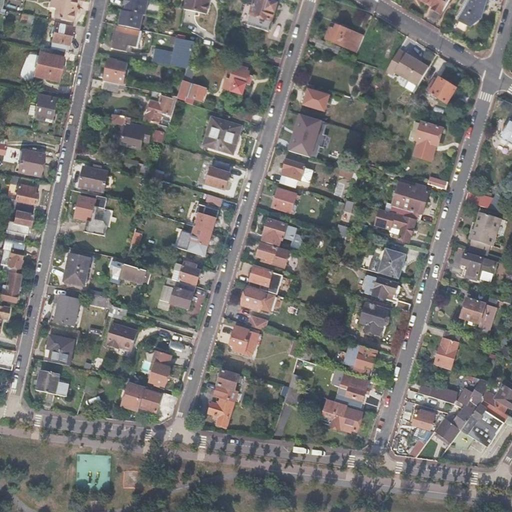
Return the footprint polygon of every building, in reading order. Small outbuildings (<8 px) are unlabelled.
[(51,0),(50,8),(56,9),(54,18),(72,22),(76,2),(76,0),(51,0)] [(186,0),(184,11),(208,16),(210,5),(208,4),(208,0),(186,0)] [(272,5),(256,0),(250,0),(244,22),(261,27),(264,20),(267,21),(272,5)] [(451,0),(419,0),(424,3),(426,0),(435,6),(433,8),(443,14),(451,0)] [(467,0),(455,21),(470,31),(483,17),(482,14),(483,11),(485,11),(487,0),(467,0)] [(73,28),(56,24),(51,49),(64,52),(68,53),(73,28)] [(365,36),(333,24),(326,40),(359,52),(365,36)] [(143,33),(117,27),(112,49),(128,53),(131,40),(141,42),(143,33)] [(331,44),(319,39),(317,46),(329,50),(331,44)] [(173,54),(156,50),(153,63),(187,70),(195,44),(177,40),(173,54)] [(49,56),(39,53),(34,76),(58,82),(64,52),(51,49),(49,56)] [(407,54),(400,49),(386,73),(394,77),(395,74),(407,54)] [(430,67),(407,54),(395,74),(418,87),(430,67)] [(118,61),(111,60),(105,82),(120,85),(124,86),(129,65),(118,63),(118,61)] [(231,82),(227,81),(224,91),(235,94),(235,93),(243,95),(249,75),(246,74),(249,66),(242,63),(239,73),(234,72),(231,82)] [(456,88),(440,78),(430,94),(446,104),(456,88)] [(120,85),(105,82),(104,89),(118,93),(120,85)] [(207,89),(183,82),(179,95),(187,97),(185,103),(194,106),(195,100),(203,102),(207,89)] [(330,97),(309,90),(304,105),(325,112),(330,97)] [(55,101),(37,97),(33,115),(35,116),(35,119),(44,121),(45,118),(51,119),(54,109),(55,102),(55,101)] [(159,105),(151,102),(145,123),(158,126),(163,114),(172,117),(177,101),(178,98),(173,97),(172,100),(162,98),(159,105)] [(259,116),(236,109),(234,118),(257,125),(259,116)] [(327,123),(300,115),(289,152),(316,161),(320,148),(323,149),(327,136),(324,135),(327,123)] [(112,124),(123,126),(119,147),(141,152),(143,143),(148,144),(152,128),(142,125),(141,128),(129,126),(130,120),(114,116),(112,124)] [(244,128),(213,118),(204,146),(233,155),(239,136),(241,137),(244,128)] [(511,119),(511,121),(509,120),(499,137),(511,144),(511,119)] [(416,140),(418,140),(414,157),(429,161),(434,145),(436,146),(441,130),(421,123),(416,140)] [(164,134),(157,132),(155,141),(162,143),(164,134)] [(44,155),(24,150),(19,172),(39,177),(44,155)] [(155,170),(156,168),(140,164),(140,162),(127,159),(124,172),(137,175),(138,171),(154,174),(155,170)] [(214,171),(212,170),(207,185),(226,191),(230,176),(227,175),(230,165),(217,161),(214,171)] [(306,167),(287,161),(280,182),(296,187),(299,180),(301,181),(305,169),(306,167)] [(109,173),(85,168),(80,188),(104,193),(109,173)] [(354,172),(341,168),(339,175),(352,179),(354,172)] [(314,172),(305,169),(301,181),(310,184),(314,172)] [(155,170),(154,174),(153,178),(163,181),(165,173),(155,170)] [(448,183),(430,177),(427,185),(445,191),(448,183)] [(33,181),(20,178),(16,200),(34,204),(37,193),(34,193),(35,188),(32,187),(33,181)] [(398,184),(394,198),(390,213),(415,220),(418,221),(421,214),(422,215),(428,193),(423,192),(424,187),(416,185),(415,189),(398,184)] [(295,193),(278,188),(273,207),(289,212),(295,193)] [(482,198),(468,193),(465,201),(480,205),(482,198)] [(505,199),(496,193),(489,205),(498,211),(505,199)] [(89,200),(81,197),(76,218),(88,221),(85,233),(103,238),(105,228),(105,227),(103,223),(94,220),(97,208),(104,209),(106,199),(90,195),(89,200)] [(223,200),(209,196),(206,203),(220,207),(223,200)] [(16,200),(8,198),(6,207),(16,210),(23,211),(32,213),(34,204),(16,200)] [(355,204),(347,202),(345,212),(352,214),(355,204)] [(195,213),(200,215),(195,229),(212,234),(219,211),(198,204),(195,213)] [(23,211),(16,210),(14,223),(7,221),(5,231),(12,233),(10,240),(24,243),(26,236),(27,236),(29,228),(30,228),(33,216),(23,213),(23,211)] [(390,213),(380,210),(376,226),(390,230),(390,233),(399,236),(397,240),(408,244),(415,220),(390,213)] [(499,219),(481,213),(475,230),(473,229),(469,240),(490,247),(499,219)] [(295,228),(269,220),(262,242),(279,247),(281,241),(291,243),(295,228)] [(348,228),(338,225),(336,233),(346,236),(348,228)] [(212,234),(195,229),(193,236),(184,233),(178,250),(205,257),(212,234)] [(2,251),(4,251),(1,264),(6,265),(5,271),(17,274),(18,268),(20,268),(25,243),(24,243),(10,240),(4,239),(2,251)] [(490,247),(469,240),(466,250),(487,257),(490,247)] [(290,253),(261,244),(257,258),(265,260),(264,263),(285,269),(290,253)] [(408,256),(387,249),(379,274),(400,280),(408,256)] [(498,264),(465,254),(462,266),(466,267),(463,277),(476,281),(479,271),(494,276),(498,264)] [(91,260),(71,256),(65,282),(85,286),(91,260)] [(146,272),(125,265),(114,261),(111,269),(111,284),(119,286),(121,278),(136,283),(139,275),(145,277),(146,272)] [(197,266),(186,262),(184,267),(196,271),(197,266)] [(175,271),(182,273),(180,280),(197,286),(201,272),(196,271),(184,267),(177,265),(175,271)] [(254,267),(248,286),(278,295),(283,276),(254,267)] [(172,280),(195,287),(196,285),(180,280),(182,273),(175,271),(172,280)] [(7,286),(3,286),(0,298),(0,299),(15,302),(21,275),(10,273),(7,286)] [(172,280),(169,279),(167,286),(165,286),(158,310),(169,313),(172,305),(189,311),(196,288),(195,287),(172,280)] [(398,285),(378,279),(373,296),(397,303),(396,308),(409,312),(411,304),(398,300),(398,299),(394,298),(398,285)] [(275,297),(248,289),(242,306),(260,311),(261,310),(270,313),(275,297)] [(493,300),(470,292),(462,318),(480,324),(478,328),(488,331),(495,309),(490,307),(493,300)] [(110,299),(90,295),(88,305),(110,310),(110,306),(110,299)] [(59,307),(57,307),(54,321),(75,326),(81,301),(61,296),(59,307)] [(511,305),(500,302),(498,306),(511,310),(511,305)] [(389,311),(367,304),(361,323),(368,325),(366,331),(380,335),(383,326),(384,326),(389,311)] [(9,309),(0,306),(0,328),(2,319),(7,320),(9,309)] [(127,311),(110,306),(110,310),(110,313),(125,318),(127,311)] [(268,322),(251,317),(248,326),(265,331),(268,322)] [(138,332),(113,324),(107,343),(132,351),(138,332)] [(248,332),(236,328),(230,345),(235,347),(233,351),(244,354),(249,356),(252,354),(258,335),(248,332)] [(460,336),(445,331),(443,338),(458,342),(460,336)] [(75,342),(52,337),(46,362),(70,366),(75,342)] [(458,342),(443,338),(435,365),(450,370),(458,342)] [(302,343),(294,340),(289,356),(298,359),(302,343)] [(378,352),(351,343),(344,364),(350,366),(349,371),(368,377),(371,368),(373,369),(378,352)] [(153,372),(150,383),(165,388),(171,369),(168,368),(172,357),(157,352),(151,371),(153,372)] [(316,365),(298,359),(295,366),(314,372),(316,365)] [(61,375),(41,370),(37,391),(67,398),(70,385),(59,383),(61,375)] [(98,373),(91,371),(89,378),(96,380),(98,373)] [(240,377),(222,371),(215,392),(216,392),(233,397),(236,397),(238,392),(235,391),(240,377)] [(450,381),(463,385),(466,374),(453,371),(450,381)] [(344,382),(347,383),(341,404),(344,405),(360,410),(369,381),(346,374),(344,382)] [(480,383),(472,399),(466,407),(457,400),(457,399),(432,392),(432,389),(420,386),(418,394),(454,404),(463,411),(472,417),(483,401),(486,393),(489,381),(473,377),(472,380),(480,383)] [(96,380),(89,378),(85,392),(94,395),(98,381),(96,380)] [(511,384),(508,382),(497,400),(486,393),(483,401),(503,413),(507,406),(511,409),(511,384)] [(139,408),(156,413),(162,396),(129,386),(122,409),(137,414),(139,408)] [(297,390),(289,387),(285,399),(293,402),(297,390)] [(219,406),(212,404),(209,413),(215,415),(214,419),(219,420),(217,426),(225,429),(236,397),(233,397),(216,392),(215,396),(221,398),(219,406)] [(324,412),(335,415),(333,420),(330,420),(329,423),(328,426),(340,429),(341,427),(357,432),(362,413),(343,407),(344,405),(341,404),(328,400),(324,412)] [(483,401),(472,417),(461,431),(488,449),(509,417),(503,413),(483,401)] [(420,414),(416,413),(413,426),(431,431),(436,415),(421,410),(420,414)] [(453,425),(446,420),(436,434),(451,445),(461,431),(472,417),(463,411),(453,425)]
